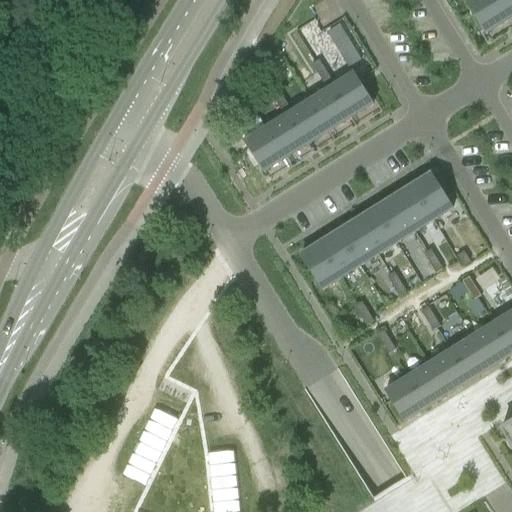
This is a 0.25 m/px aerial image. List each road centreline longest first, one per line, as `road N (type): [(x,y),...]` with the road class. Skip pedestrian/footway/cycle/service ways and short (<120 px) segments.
road 1 (residential): [(139,144),(186,180),(226,240),(422,121)]
road 2 (tertiary): [(0,382),(139,144)]
road 3 (tertiary): [(110,125),(0,342)]
road 4 (residential): [(422,121),(511,268)]
road 5 (tertiary): [(139,144),(224,0)]
road 6 (tertiary): [(191,0),(110,125)]
road 7 (residential): [(348,0),(422,121)]
